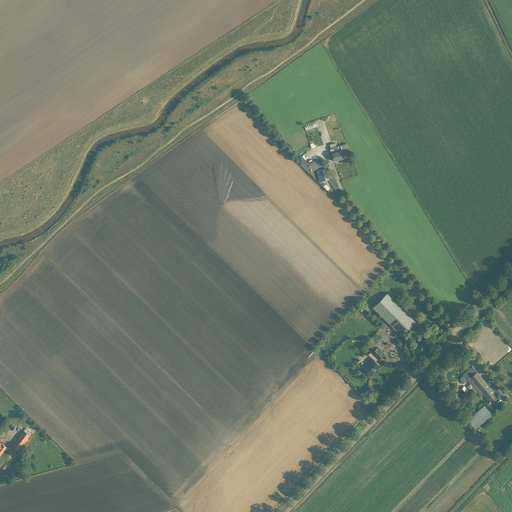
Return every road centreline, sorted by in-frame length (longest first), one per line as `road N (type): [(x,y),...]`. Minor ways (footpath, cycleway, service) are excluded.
road 1 (track): [(363,0),(105,186),(0,284)]
road 2 (unclassified): [(287,511),(511,274)]
